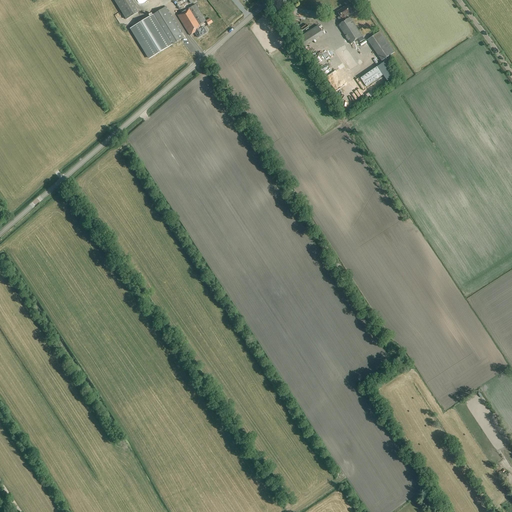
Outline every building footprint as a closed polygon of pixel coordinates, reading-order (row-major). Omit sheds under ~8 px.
[(138,13),(130,0),(113,0),(126,20),(138,13)] [(198,38),(206,33),(203,27),(202,28),(200,25),(206,21),(195,4),(177,15),(190,36),(194,33),(198,38)] [(341,23),(338,25),(351,44),(357,40),(359,44),(364,40),(362,36),(350,18),(347,20),(345,17),(351,13),(347,6),(338,12),(341,16),(338,18),(341,23)] [(165,7),(131,28),(150,59),(184,38),(165,7)] [(303,46),(321,35),(316,26),(298,37),(303,46)] [(394,52),(380,31),(367,40),(382,61),(394,52)] [(311,43),(307,45),(310,51),(315,48),(311,43)] [(315,58),(319,55),(316,48),(311,51),(315,58)] [(353,53),(351,55),(358,66),(361,64),(353,53)] [(384,62),(377,67),(383,76),(387,81),(393,77),(386,67),(387,66),(384,62)] [(377,67),(360,78),(366,87),(383,76),(377,67)]
